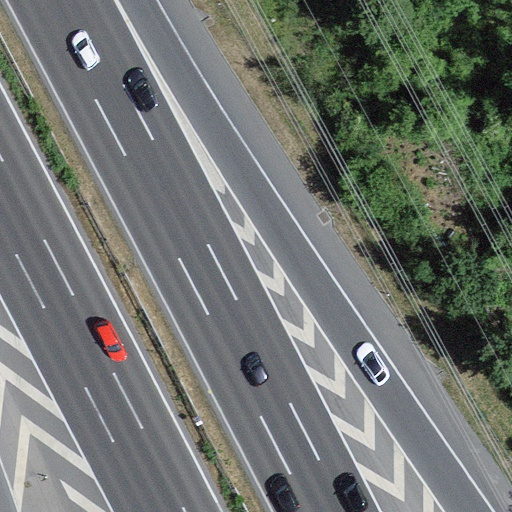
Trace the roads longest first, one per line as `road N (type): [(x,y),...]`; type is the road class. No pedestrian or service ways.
road 1 (motorway): [(470,511),(131,0)]
road 2 (motorway): [(328,511),(67,0)]
road 3 (motorway): [(0,188),(167,511)]
